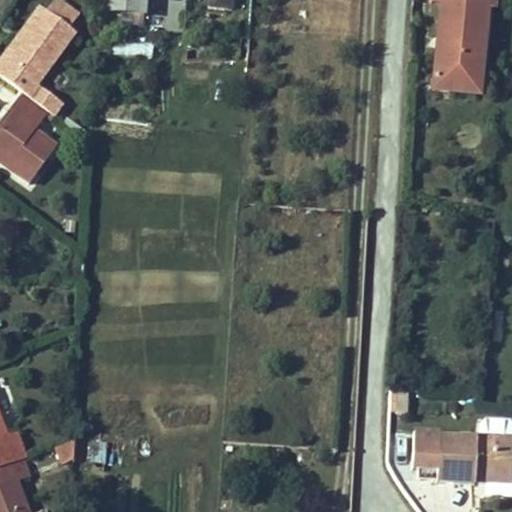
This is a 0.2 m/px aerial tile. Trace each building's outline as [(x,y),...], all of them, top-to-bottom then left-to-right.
[(144,17),(145,0),(104,0),(103,14),(144,17)] [(200,0),(200,6),(233,9),(233,0),(200,0)] [(438,49),(435,78),(480,83),(487,9),(495,10),(495,0),(442,0),(442,5),(439,37),(447,37),(446,50),(438,49)] [(57,3),(48,15),(68,30),(78,17),(57,3)] [(3,62),(7,66),(45,14),(40,10),(3,62)] [(76,35),(68,30),(48,15),(45,14),(7,66),(13,70),(4,82),(22,95),(26,98),(49,115),(54,119),(64,106),(37,87),(76,35)] [(446,50),(447,37),(439,37),(438,49),(446,50)] [(479,97),(480,83),(435,78),(433,93),(479,97)] [(22,95),(9,114),(12,116),(26,98),(22,95)] [(0,125),(0,157),(7,163),(4,167),(30,186),(56,151),(34,135),(49,115),(26,98),(12,116),(9,114),(0,125)] [(392,411),(407,410),(406,388),(390,389),(392,411)] [(26,461),(22,451),(12,453),(6,438),(0,420),(0,470),(10,467),(24,462),(26,461)] [(6,438),(12,453),(22,451),(16,433),(6,438)] [(436,484),(473,485),(473,476),(477,476),(478,440),(474,439),(474,441),(437,440),(412,440),(411,470),(416,470),(416,480),(436,484)] [(511,441),(478,440),(477,476),(511,478),(511,441)] [(75,442),(56,449),(61,466),(74,461),(75,442)] [(10,467),(17,484),(31,479),(24,462),(10,467)] [(0,511),(28,511),(17,484),(10,467),(0,470),(0,511)] [(476,483),(511,485),(511,478),(477,476),(476,483)] [(509,498),(510,486),(479,484),(478,496),(509,498)]
